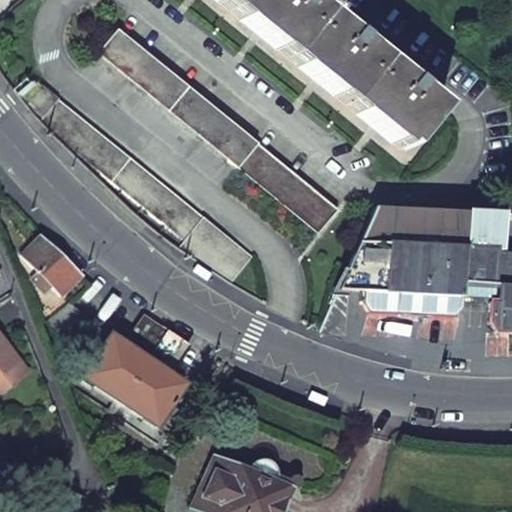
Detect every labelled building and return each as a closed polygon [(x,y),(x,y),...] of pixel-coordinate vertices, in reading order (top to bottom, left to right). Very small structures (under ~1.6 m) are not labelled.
[(0,0),(0,4),(5,12),(18,0),(0,0)] [(219,0),(404,151),(438,110),(303,0),(219,0)] [(255,146),(116,31),(97,54),(237,169),(255,146)] [(42,119),(58,102),(41,87),(25,104),(42,119)] [(251,257),(58,102),(42,119),(39,124),(58,147),(62,142),(184,241),(178,248),(229,286),(251,257)] [(255,146),(237,169),(319,233),(336,210),(255,146)] [(363,292),(382,293),(384,246),(459,249),(461,232),(461,213),(371,210),(337,292),(363,292)] [(461,232),(493,233),(492,253),(496,254),(498,215),(461,213),(461,232)] [(511,255),(496,254),(492,253),(493,233),(461,232),(459,249),(458,282),(458,297),(459,297),(487,299),(491,300),(492,284),(497,285),(495,304),(487,304),(486,325),(493,334),(511,333),(511,255)] [(43,241),(40,237),(21,257),(37,274),(32,280),(44,293),(50,287),(59,296),(78,277),(66,265),(60,271),(44,257),(51,249),(43,241)] [(382,293),(458,297),(458,282),(459,249),(384,246),(382,293)] [(368,313),(453,317),(459,310),(459,297),(458,297),(382,293),(363,292),(362,305),(368,313)] [(68,304),(43,324),(84,359),(101,334),(68,304)] [(160,330),(141,317),(122,346),(107,336),(80,378),(154,428),(182,386),(167,376),(187,348),(160,330)] [(0,393),(17,381),(0,356),(0,349),(3,347),(0,342),(0,393)] [(24,376),(3,347),(0,349),(0,356),(17,381),(24,376)] [(244,473),(210,458),(190,510),(196,511),(278,511),(287,491),(271,484),(272,480),(272,475),(271,473),(268,468),(263,464),(261,464),(255,464),(252,464),(249,466),(247,468),(244,473)] [(76,511),(82,498),(50,484),(38,511),(39,511),(76,511)]
